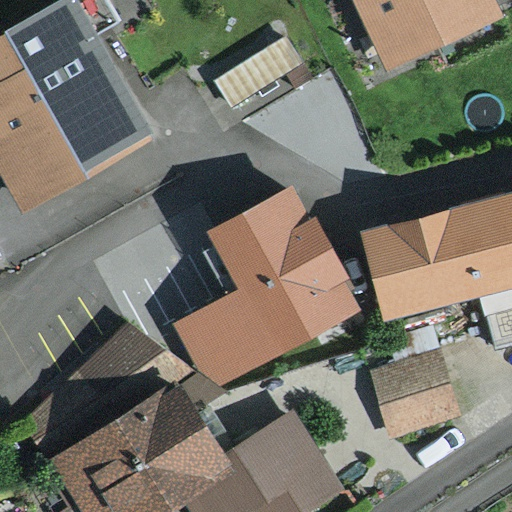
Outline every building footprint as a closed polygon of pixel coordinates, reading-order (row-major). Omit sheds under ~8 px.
[(105,0),(58,0),(6,29),(5,33),(79,164),(142,128),(91,37),(118,22),(105,0)] [(486,11),(481,0),(366,0),(393,55),(486,11)] [(0,132),(32,190),(79,164),(5,33),(0,35),(0,132)] [(299,62),(284,37),(262,52),(277,76),(299,62)] [(348,295),(344,287),(349,285),(325,241),(320,243),(292,192),(216,233),(248,291),(187,325),(211,369),(348,295)] [(391,310),(480,287),(495,345),(511,340),(511,199),(372,237),(391,310)] [(290,511),(334,485),(291,417),(222,460),(183,397),(172,391),(186,365),(128,322),(32,416),(84,500),(64,511),(141,511),(182,487),(197,511),(227,511),(245,502),(251,511),(290,511)] [(375,371),(392,434),(454,414),(436,352),(375,371)]
